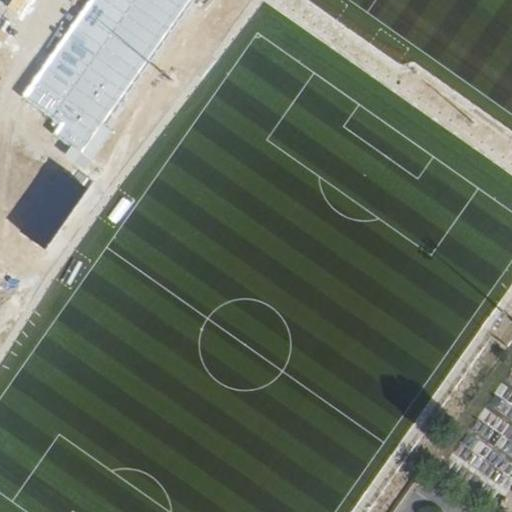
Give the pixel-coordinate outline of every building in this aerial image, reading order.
[(17,267),(43,283),(60,256),(35,240),(17,267)] [(86,286),(107,296),(113,284),(92,274),(86,286)] [(125,305),(109,332),(135,348),(151,321),(125,305)] [(0,318),(0,341),(21,353),(35,326),(5,309),(0,318)] [(82,328),(69,357),(98,369),(110,340),(82,328)] [(184,364),(193,353),(172,337),(164,348),(184,364)] [(214,405),(232,378),(207,361),(189,388),(214,405)] [(154,379),(135,407),(163,426),(182,397),(154,379)] [(195,405),(181,433),(210,447),(224,419),(195,405)] [(283,409),(267,436),(292,452),(309,425),(283,409)] [(83,431),(64,455),(88,474),(107,449),(83,431)] [(177,476),(194,450),(167,432),(150,458),(177,476)] [(310,454),(342,468),(349,453),(316,439),(310,454)] [(245,507),(261,481),(232,463),(216,489),(245,507)] [(13,494),(38,511),(39,511),(58,487),(32,468),(13,494)] [(80,511),(102,511),(115,496),(91,478),(71,505),(80,511)] [(256,509),(260,511),(293,511),(303,499),(275,480),(256,509)] [(311,511),(347,511),(354,500),(325,485),(311,511)] [(122,511),(126,511),(141,492),(132,486),(116,507),(122,511)] [(73,511),(55,499),(47,511),(49,511),(73,511)]
